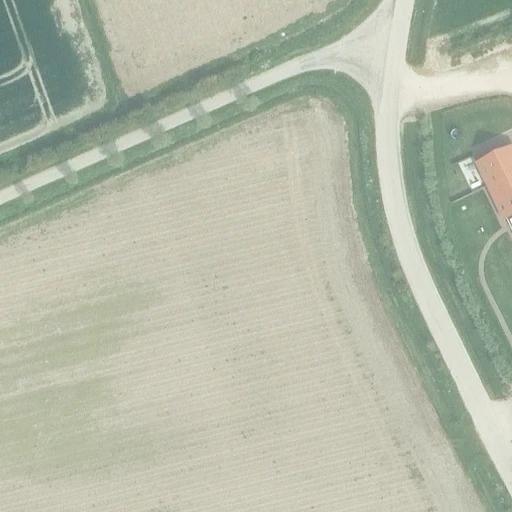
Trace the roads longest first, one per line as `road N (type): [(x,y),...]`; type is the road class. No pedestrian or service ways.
road 1 (unclassified): [(511,476),(403,236),(390,174),(395,44)]
road 2 (unclassified): [(0,197),(319,57),(395,44)]
